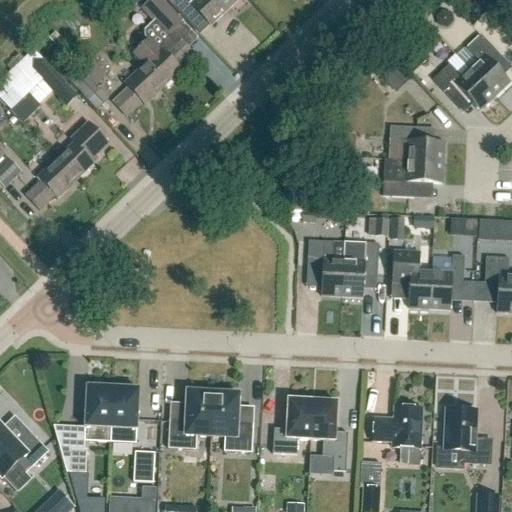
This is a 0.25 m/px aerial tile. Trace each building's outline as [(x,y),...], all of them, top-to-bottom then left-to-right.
[(143,69),(163,90),(182,72),(179,69),(193,55),(181,41),(176,45),(169,37),(183,24),(160,0),(153,0),(143,10),(155,23),(146,32),(146,38),(149,42),(135,55),(146,67),(143,69)] [(164,0),(173,9),(183,0),(164,0)] [(211,28),(241,0),(198,0),(191,7),(211,28)] [(472,29),(481,20),(489,12),(477,0),(455,0),(450,5),(472,29)] [(469,71),(495,99),(510,85),(491,64),(499,57),(481,37),(466,51),(477,63),(469,71)] [(410,44),(395,57),(413,75),(427,62),(410,44)] [(32,52),(31,51),(26,46),(0,70),(0,100),(11,112),(42,82),(50,90),(53,94),(66,108),(77,97),(33,51),(32,52)] [(393,93),(409,77),(392,60),(376,76),(393,93)] [(495,99),(469,71),(461,79),(449,66),(432,82),(451,102),(460,93),(479,113),(495,99)] [(144,108),(163,90),(143,69),(124,87),(128,90),(112,105),(126,119),(142,105),(144,108)] [(96,111),(108,99),(81,71),(69,83),(96,111)] [(42,82),(11,112),(24,125),(40,109),(38,107),(53,94),(50,90),(42,82)] [(56,163),(76,184),(95,166),(92,163),(109,146),(90,125),(71,142),(74,146),(56,163)] [(405,164),(443,166),(444,145),(416,143),(417,130),(390,129),(389,142),(388,162),(405,163),(405,164)] [(0,185),(5,191),(22,174),(6,158),(0,164),(0,185)] [(405,163),(388,162),(384,162),(383,199),(414,200),(414,185),(442,187),(443,166),(405,164),(405,163)] [(57,202),(76,184),(56,163),(38,180),(41,185),(27,198),(40,212),(54,198),(57,202)] [(360,186),(361,165),(339,164),(338,185),(360,186)] [(356,212),(356,200),(342,199),(341,212),(356,212)] [(300,212),(299,225),(314,225),(314,213),(300,212)] [(426,220),(425,232),(433,232),(434,221),(426,220)] [(387,240),(389,222),(375,221),(373,239),(387,240)] [(403,243),(403,221),(390,221),(390,242),(403,243)] [(462,223),(461,237),(476,238),(476,223),(462,223)] [(480,223),(479,241),(497,242),(498,224),(480,223)] [(344,261),(342,261),(332,261),(333,244),(308,243),(307,268),(322,269),(321,298),(342,299),(344,261)] [(342,261),(344,261),(342,299),(363,300),(364,282),(377,283),(379,246),(365,245),(343,245),(342,261)] [(429,312),(431,274),(418,273),(419,255),(393,254),(391,286),(404,287),(403,290),(407,293),(409,293),(408,311),(429,312)] [(431,274),(429,312),(450,313),(452,285),(463,285),(464,258),(453,258),(452,275),(431,274)] [(496,315),(511,315),(511,277),(508,278),(508,261),(486,259),(484,286),(497,287),(496,315)] [(111,431),(113,390),(87,389),(84,444),(96,444),(97,430),(111,431)] [(111,431),(110,445),(124,446),(136,446),(139,391),(113,390),(111,431)] [(203,392),(190,391),(190,394),(187,394),(185,424),(169,423),(168,451),(196,452),(197,438),(210,439),(213,395),(203,395),(203,392)] [(222,393),(222,396),(213,395),(210,439),(224,440),(224,454),(252,455),(253,427),(237,427),(239,397),(236,397),(236,393),(222,393)] [(310,443),(312,403),(288,402),(286,432),(274,431),(272,456),(297,458),(297,442),(310,443)] [(312,403),(310,443),(323,443),(322,459),(333,460),(333,474),(345,474),(348,435),(335,435),(337,405),(312,403)] [(420,451),(422,411),(394,410),(393,424),(388,424),(388,422),(374,421),(372,444),(392,445),(392,450),(400,450),(409,451),(420,451)] [(489,467),(490,443),(475,442),(476,414),(446,413),(444,449),(444,452),(445,453),(462,453),(461,465),(464,465),(489,467)] [(0,427),(0,476),(2,479),(16,466),(25,476),(48,454),(30,434),(17,446),(0,427)] [(444,452),(444,449),(436,449),(435,471),(463,472),(464,465),(461,465),(462,453),(445,453),(444,452)] [(419,467),(420,451),(409,451),(400,450),(399,466),(419,467)] [(71,451),(70,475),(86,476),(87,452),(71,451)] [(134,483),(152,484),(154,456),(136,454),(134,483)] [(378,511),(380,489),(362,488),(360,511),(378,511)] [(155,511),(156,491),(143,490),(142,502),(133,501),(132,511),(155,511)] [(86,511),(105,511),(106,492),(87,491),(86,511)] [(60,494),(41,511),(70,511),(74,509),(60,494)] [(498,511),(499,497),(475,496),(474,511),(498,511)]
